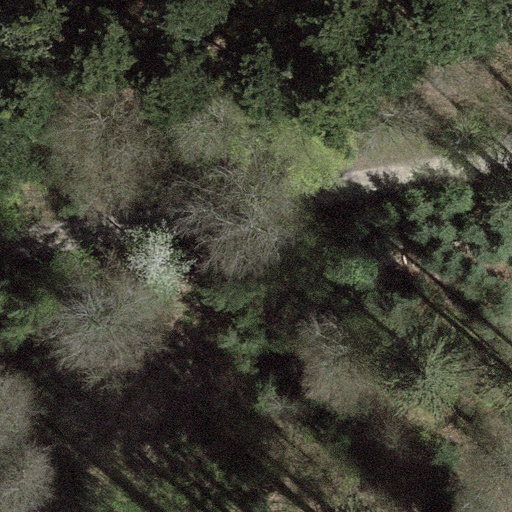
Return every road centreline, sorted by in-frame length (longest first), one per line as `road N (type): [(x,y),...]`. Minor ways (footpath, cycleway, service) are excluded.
road 1 (track): [(176,220),(511,140)]
road 2 (track): [(0,250),(176,220)]
